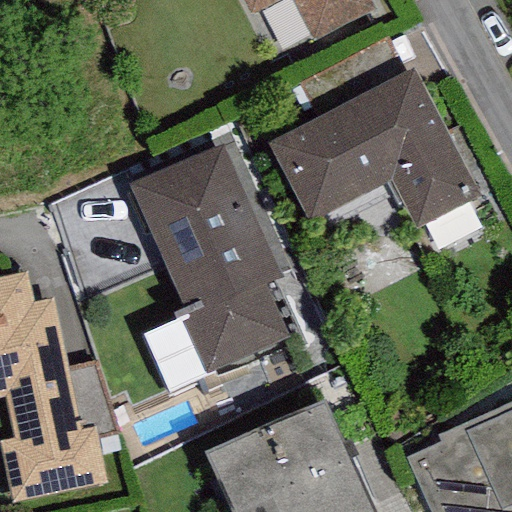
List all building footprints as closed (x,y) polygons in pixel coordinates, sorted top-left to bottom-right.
[(234,0),(250,29),(291,9),(312,49),(375,18),(365,0),(234,0)] [(278,155),(268,160),(308,238),(391,196),(416,244),(479,212),(414,85),(348,119),(342,108),(272,144),(278,155)] [(207,145),(119,179),(196,378),(266,351),(239,281),(257,274),(207,145)] [(14,281),(0,283),(0,395),(6,432),(0,433),(0,485),(3,500),(92,484),(84,448),(71,451),(57,374),(57,369),(45,304),(19,308),(14,281)] [(71,451),(84,448),(100,445),(86,369),(57,374),(71,451)] [(359,511),(310,400),(204,448),(232,511),(359,511)] [(441,450),(406,465),(426,511),(511,511),(511,411),(437,442),(441,450)]
